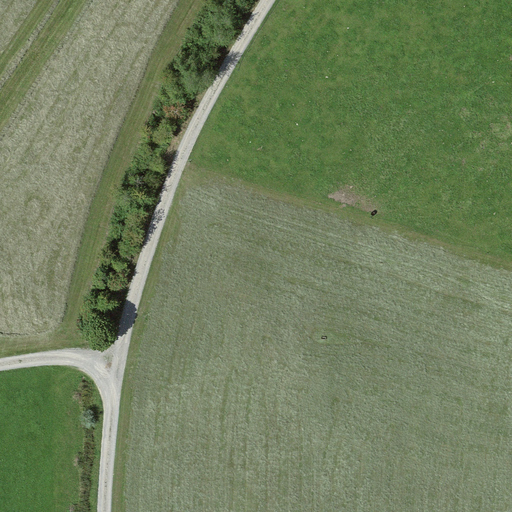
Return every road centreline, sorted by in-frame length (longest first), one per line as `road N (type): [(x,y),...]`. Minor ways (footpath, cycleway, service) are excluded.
road 1 (residential): [(118,369),(133,297),(192,132),(265,0)]
road 2 (track): [(106,511),(118,369),(65,356),(0,364)]
